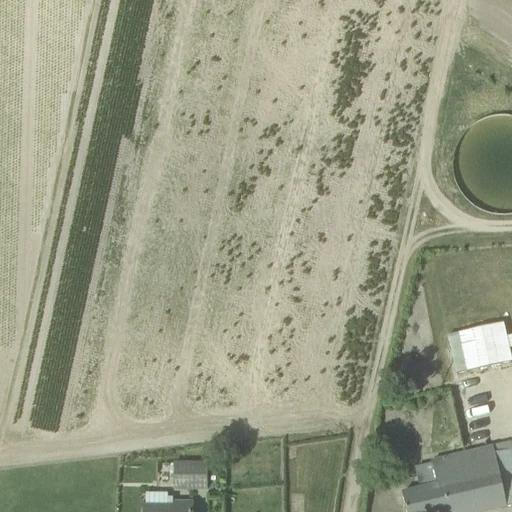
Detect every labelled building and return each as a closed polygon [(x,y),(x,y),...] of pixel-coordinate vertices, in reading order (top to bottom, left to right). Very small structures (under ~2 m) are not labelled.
[(454,177),(464,198),(484,212),(507,215),(511,213),(511,118),(508,117),(485,119),(465,133),(454,153),(454,177)] [(511,309),(511,237),(430,245),(437,317),(511,309)] [(446,378),(496,367),(511,363),(508,350),(511,349),(511,336),(506,338),(503,324),(438,339),(446,378)] [(491,511),(511,507),(511,452),(511,450),(494,454),(493,448),(434,461),(438,485),(402,494),(406,511),(491,511)] [(173,490),(205,491),(207,491),(208,464),(173,464),(173,490)]
